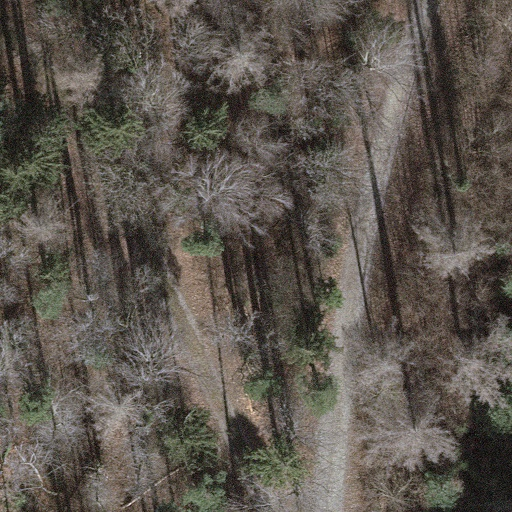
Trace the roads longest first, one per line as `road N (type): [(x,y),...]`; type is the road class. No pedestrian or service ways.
road 1 (track): [(297,511),(184,320),(41,44),(0,32)]
road 2 (track): [(439,0),(371,234),(331,511)]
